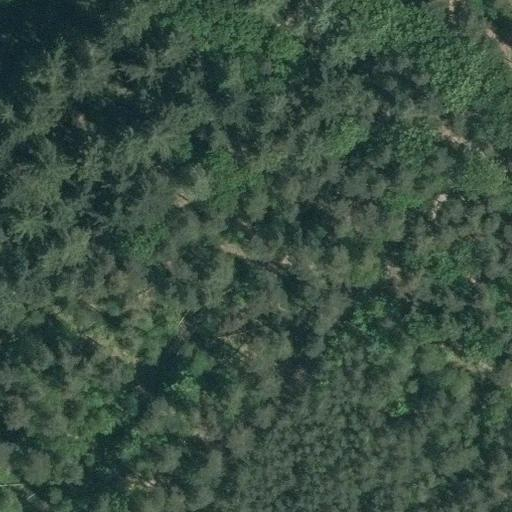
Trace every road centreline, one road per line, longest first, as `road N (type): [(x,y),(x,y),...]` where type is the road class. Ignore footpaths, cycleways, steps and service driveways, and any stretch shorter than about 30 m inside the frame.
road 1 (track): [(0,298),(111,231),(201,193),(493,97),(511,113)]
road 2 (track): [(180,511),(396,252),(511,74)]
road 3 (track): [(167,208),(201,238),(368,285),(456,357),(511,386)]
